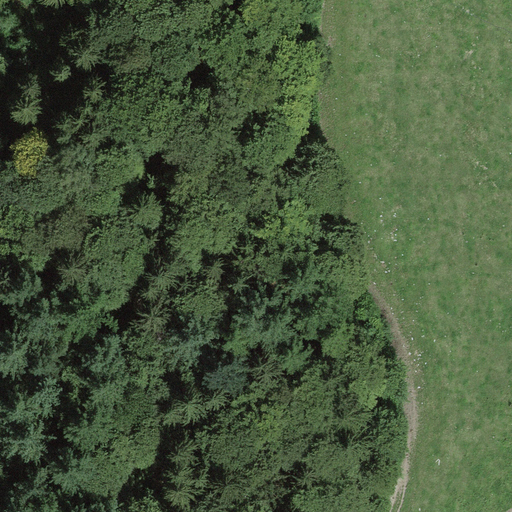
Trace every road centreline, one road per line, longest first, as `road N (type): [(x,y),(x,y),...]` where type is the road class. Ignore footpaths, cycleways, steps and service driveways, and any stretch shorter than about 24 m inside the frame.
road 1 (track): [(285,0),(284,83),(297,172),(369,399),(344,511)]
road 2 (track): [(76,0),(95,35),(113,111),(161,511)]
